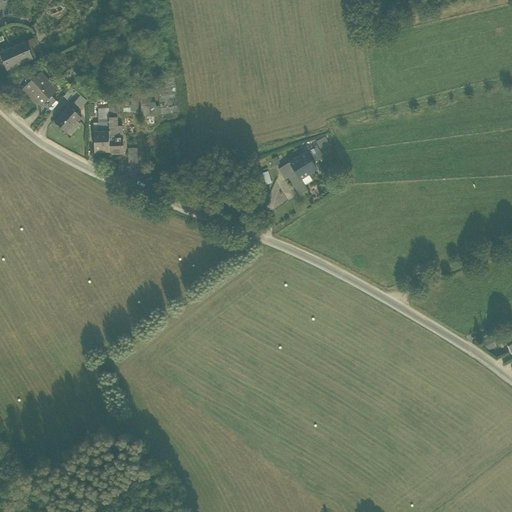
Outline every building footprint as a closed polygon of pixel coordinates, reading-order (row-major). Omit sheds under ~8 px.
[(8,0),(5,0),(6,0),(0,3),(0,7),(1,10),(11,4),(8,0)] [(35,38),(26,42),(28,48),(31,47),(38,43),(35,38)] [(151,49),(151,59),(159,58),(158,39),(147,40),(147,49),(151,49)] [(0,52),(0,54),(7,71),(33,59),(28,48),(26,42),(0,52)] [(124,70),(125,79),(135,78),(134,69),(132,69),(124,70)] [(33,94),(43,105),(43,104),(52,96),(57,91),(40,72),(23,88),(30,96),(33,94)] [(160,108),(161,115),(170,113),(179,112),(175,77),(166,78),(157,80),(159,96),(160,104),(160,108)] [(109,105),(109,117),(117,117),(117,111),(138,111),(138,84),(126,84),(126,96),(123,97),(123,104),(121,104),(121,103),(109,103),(109,105)] [(64,95),(70,100),(78,91),(72,86),(64,95)] [(140,96),(141,104),(150,104),(150,95),(140,96)] [(43,104),(47,109),(56,100),(52,96),(43,104)] [(56,119),(71,132),(78,124),(75,121),(81,113),(70,103),(56,119)] [(141,119),(150,119),(150,116),(150,104),(141,104),(141,119)] [(160,104),(150,104),(150,116),(154,116),(161,115),(160,108),(160,104)] [(98,123),(99,133),(109,133),(109,117),(109,105),(98,105),(98,123)] [(154,124),(154,116),(150,116),(150,119),(141,119),(141,124),(154,124)] [(117,117),(109,117),(109,133),(109,152),(110,154),(123,154),(123,138),(122,126),(118,126),(117,117)] [(109,152),(109,133),(99,133),(94,133),(95,152),(109,152)] [(128,149),(128,163),(136,163),(137,163),(137,149),(135,149),(128,149)] [(290,162),(296,173),(300,180),(301,180),(317,170),(306,152),(290,162)] [(278,169),(285,180),(289,178),(296,173),(290,162),(278,169)] [(256,174),(261,189),(266,187),(262,172),(256,174)] [(307,189),(301,180),(300,180),(296,173),(289,178),(299,194),(307,189)] [(492,338),(482,342),(487,351),(496,347),(492,338)]
